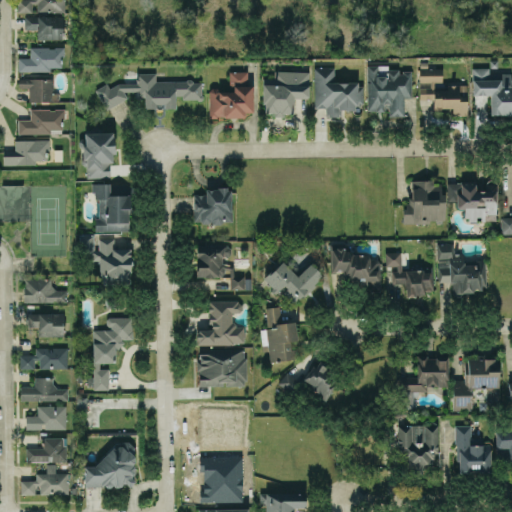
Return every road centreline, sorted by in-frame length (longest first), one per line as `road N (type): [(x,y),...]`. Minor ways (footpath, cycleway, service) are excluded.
road 1 (residential): [(162,511),(162,150)]
road 2 (residential): [(162,150),(511,146)]
road 3 (residential): [(0,253),(6,511)]
road 4 (residential): [(511,500),(340,502)]
road 5 (residential): [(511,326),(347,327)]
